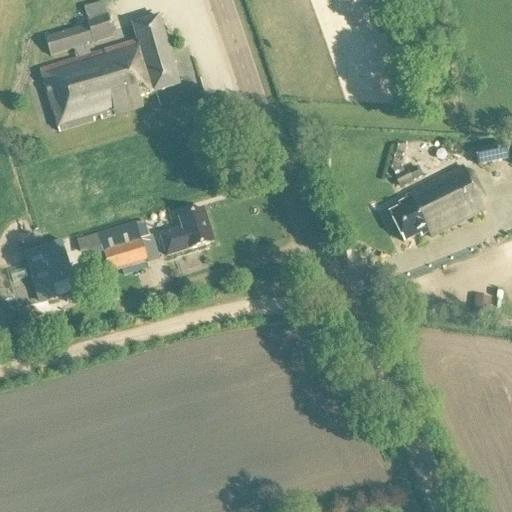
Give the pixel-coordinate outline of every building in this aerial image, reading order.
[(73,53),(76,62),(42,72),(54,116),(60,135),(115,119),(116,121),(143,113),(138,101),(152,96),(152,95),(178,87),(158,19),(133,27),(138,43),(90,58),(88,48),(114,40),(103,4),(84,10),(89,27),(45,40),(50,59),(73,53)] [(478,168),(508,161),(505,145),(474,152),(478,168)] [(418,169),(395,179),(399,189),(422,178),(418,169)] [(430,240),(484,212),(463,170),(405,199),(407,202),(398,207),(400,210),(389,216),(403,245),(420,236),(421,238),(428,235),(430,240)] [(203,212),(178,220),(181,231),(160,238),(166,259),(188,252),(188,253),(213,245),(203,212)] [(136,225),(96,237),(108,275),(147,264),(136,225)] [(75,294),(60,243),(22,255),(37,305),(75,294)] [(490,301),(475,299),(472,319),(488,320),(490,301)]
